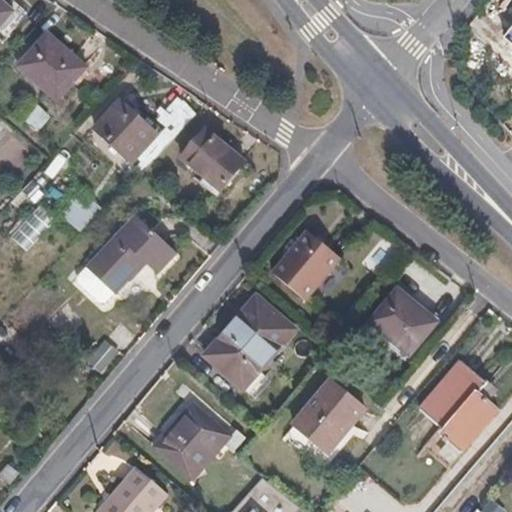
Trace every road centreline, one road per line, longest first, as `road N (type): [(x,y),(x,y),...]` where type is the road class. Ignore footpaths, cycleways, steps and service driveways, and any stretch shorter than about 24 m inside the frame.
road 1 (residential): [(325,158),(24,511)]
road 2 (residential): [(83,0),(325,158)]
road 3 (residential): [(325,158),(511,302)]
road 4 (primary): [(371,97),(421,154),(511,225)]
road 5 (primary): [(511,220),(389,75)]
road 6 (primary): [(287,0),(371,97)]
